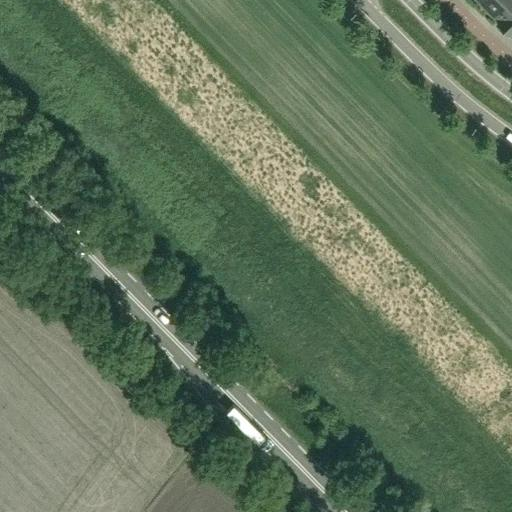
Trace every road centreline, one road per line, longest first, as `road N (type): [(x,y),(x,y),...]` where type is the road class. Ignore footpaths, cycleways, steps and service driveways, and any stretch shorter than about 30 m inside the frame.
road 1 (primary): [(343,511),(0,165)]
road 2 (tertiary): [(357,0),(460,100),(511,138)]
road 3 (tertiary): [(511,95),(407,0)]
